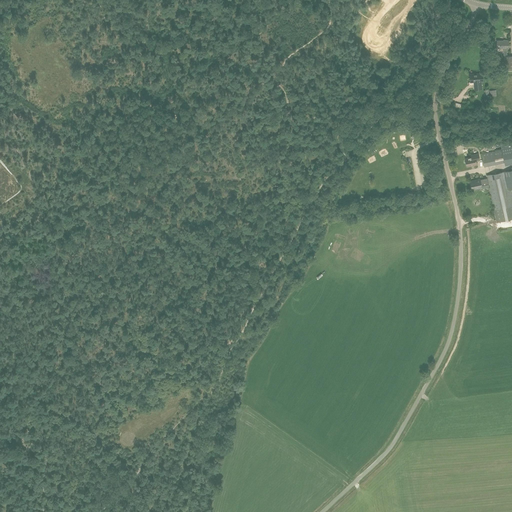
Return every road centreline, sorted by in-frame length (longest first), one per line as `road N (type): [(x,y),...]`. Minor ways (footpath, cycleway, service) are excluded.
road 1 (unclassified): [(439,138),(460,235),(452,330),(394,441),(322,511)]
road 2 (track): [(346,157),(308,210),(212,389)]
road 3 (track): [(212,389),(100,511)]
road 4 (unclassified): [(439,138),(436,90),(476,4)]
road 5 (track): [(413,0),(381,50),(365,46),(362,36),(392,0)]
road 6 (track): [(434,58),(346,157)]
